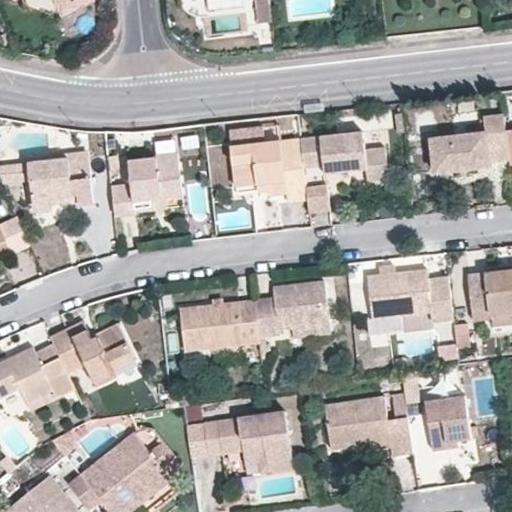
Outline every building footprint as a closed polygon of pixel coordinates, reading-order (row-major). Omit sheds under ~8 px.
[(52,16),(62,12),(57,0),(24,0),(29,10),(52,16)] [(98,3),(96,0),(57,0),(62,12),(67,19),(98,3)] [(252,0),(253,19),(267,19),(267,0),(252,0)] [(490,162),(510,159),(507,130),(505,113),(484,116),(486,132),(432,138),(435,173),(492,167),(490,162)] [(362,131),(301,139),(301,145),(305,168),(324,165),(324,160),(338,158),(340,173),(365,170),(367,183),(390,180),(385,147),(365,148),(362,131)] [(301,145),(301,139),(280,141),(280,147),(301,145)] [(308,199),(307,186),(305,168),(301,145),(280,147),(280,141),(232,146),(235,186),(257,184),(268,182),(270,190),(270,194),(287,192),(287,201),(308,199)] [(45,159),(89,155),(88,150),(45,156),(45,159)] [(112,187),(115,218),(137,215),(137,212),(136,201),(165,197),(182,195),(177,153),(156,156),(156,158),(130,161),(133,184),(112,187)] [(95,203),(89,155),(45,159),(28,161),(34,207),(39,212),(43,212),(50,209),(52,205),(51,198),(78,195),(78,202),(79,206),(95,203)] [(118,155),(109,156),(110,172),(120,170),(118,155)] [(325,175),(340,173),(338,158),(324,160),(324,165),(325,175)] [(0,164),(0,172),(2,183),(20,179),(17,162),(0,164)] [(257,192),(270,190),(268,182),(257,184),(257,192)] [(308,199),(310,213),(331,211),(327,183),(307,186),(308,199)] [(52,205),(78,202),(78,195),(51,198),(52,205)] [(136,201),(137,212),(167,208),(165,197),(136,201)] [(11,254),(30,245),(18,217),(0,224),(0,243),(5,241),(9,249),(11,254)] [(0,253),(9,249),(5,241),(0,243),(0,253)] [(454,319),(449,276),(430,278),(429,269),(368,276),(373,318),(432,311),(433,321),(454,319)] [(492,313),(511,311),(511,269),(469,275),(474,320),(492,318),(492,313)] [(275,297),(255,299),(260,343),(262,352),(268,351),(267,336),(280,334),(281,329),(293,327),(331,323),(325,280),(275,287),(275,297)] [(260,343),(255,299),(181,307),(186,352),(260,343)] [(511,324),(511,311),(492,313),(492,318),(493,326),(511,324)] [(456,343),(468,342),(466,320),(453,322),(456,343)] [(84,321),(68,328),(73,336),(88,329),(84,321)] [(68,328),(51,337),(54,343),(68,373),(86,364),(96,387),(118,376),(116,370),(138,360),(120,323),(92,336),(88,329),(73,336),(68,328)] [(332,334),(331,323),(293,327),(294,339),(332,334)] [(68,373),(54,343),(36,352),(33,346),(17,354),(18,363),(11,365),(5,360),(0,362),(0,399),(21,389),(28,404),(55,392),(73,383),(68,373)] [(443,360),(458,359),(457,347),(442,348),(443,360)] [(18,363),(17,354),(5,360),(11,365),(18,363)] [(58,398),(55,392),(28,404),(32,411),(58,398)] [(408,418),(404,393),(392,394),(396,419),(408,418)] [(465,394),(426,399),(433,451),(449,449),(449,444),(472,440),(465,394)] [(408,418),(396,419),(389,420),(384,395),(325,403),(332,449),(359,446),(391,441),(391,447),(392,458),(414,454),(408,418)] [(285,411),(218,421),(223,453),(243,450),(245,458),(263,455),(266,470),(295,467),(285,411)] [(223,453),(218,421),(204,423),(209,455),(223,453)] [(135,432),(82,474),(102,498),(112,511),(132,511),(131,510),(141,502),(138,499),(145,493),(153,493),(171,479),(135,432)] [(359,451),(391,447),(391,441),(359,446),(359,451)] [(259,471),(266,470),(263,455),(245,458),(246,465),(259,463),(259,471)] [(259,471),(259,463),(246,465),(247,472),(259,471)] [(32,495),(10,511),(82,511),(51,474),(29,492),(32,495)] [(102,498),(82,474),(70,484),(90,509),(102,498)] [(8,509),(10,511),(32,495),(29,492),(8,509)] [(141,502),(153,493),(145,493),(138,499),(141,502)]
